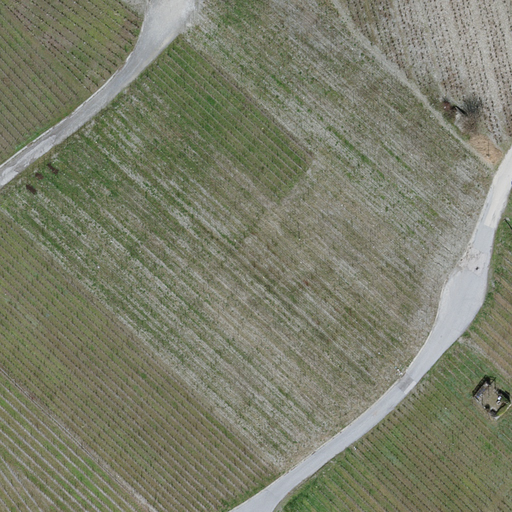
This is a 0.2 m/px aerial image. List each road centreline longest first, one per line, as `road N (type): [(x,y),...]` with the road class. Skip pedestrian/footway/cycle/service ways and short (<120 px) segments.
road 1 (unclassified): [(258,511),(403,390),(453,325),(511,170)]
road 2 (track): [(176,0),(120,84),(0,172)]
